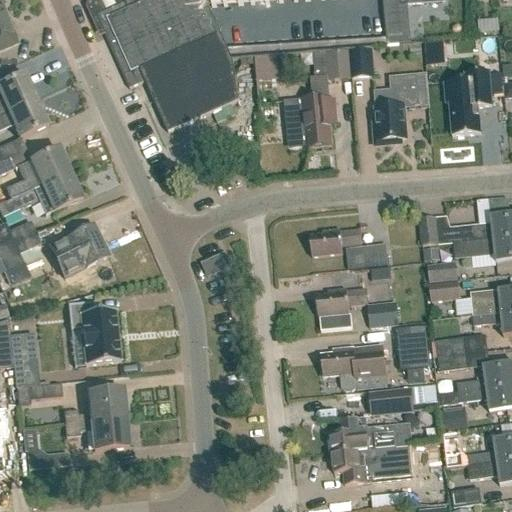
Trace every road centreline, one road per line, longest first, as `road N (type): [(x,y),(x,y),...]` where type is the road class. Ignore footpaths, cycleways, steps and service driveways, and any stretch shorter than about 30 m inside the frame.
road 1 (residential): [(167,243),(253,206),(511,182)]
road 2 (residential): [(207,507),(193,309),(167,243)]
road 3 (residential): [(167,243),(61,0)]
